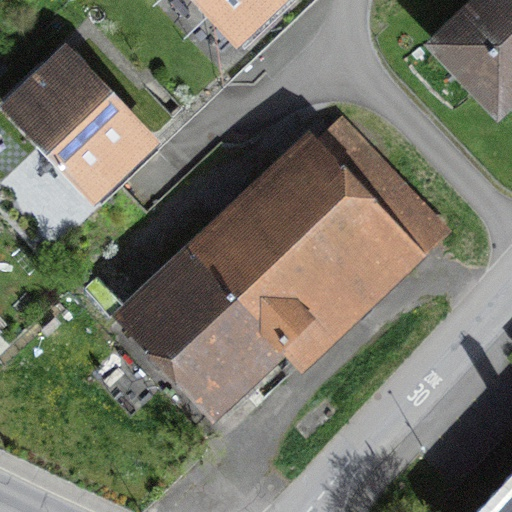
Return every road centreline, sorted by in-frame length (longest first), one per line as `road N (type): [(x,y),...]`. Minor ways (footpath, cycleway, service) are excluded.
road 1 (residential): [(511,292),(317,511)]
road 2 (unknown): [(346,69),(190,161)]
